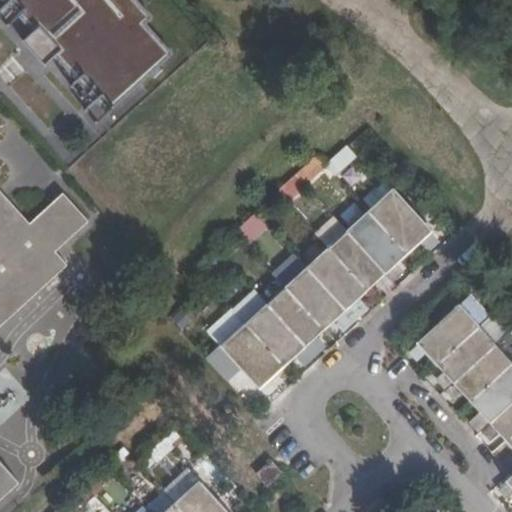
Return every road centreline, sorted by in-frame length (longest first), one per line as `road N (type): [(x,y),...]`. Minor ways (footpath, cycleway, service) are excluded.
road 1 (residential): [(465,245),(347,368)]
road 2 (residential): [(347,368),(299,411),(365,485)]
